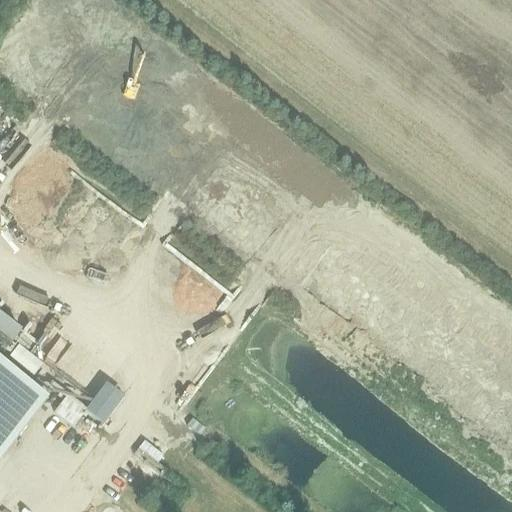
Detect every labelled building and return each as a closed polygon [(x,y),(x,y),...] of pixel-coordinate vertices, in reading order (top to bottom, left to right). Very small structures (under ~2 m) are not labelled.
[(0,118),(0,453),(42,399),(0,367),(0,189),(6,183),(147,292),(54,409),(141,475),(261,318),(0,118)] [(2,307),(0,311),(0,325),(20,333),(26,317),(2,307)] [(346,392),(264,330),(244,356),(310,406),(313,402),(329,414),(346,392)] [(52,363),(64,340),(54,335),(42,357),(52,363)] [(318,461),(220,392),(205,414),(303,482),(318,461)] [(191,422),(186,428),(199,438),(204,432),(191,422)]
